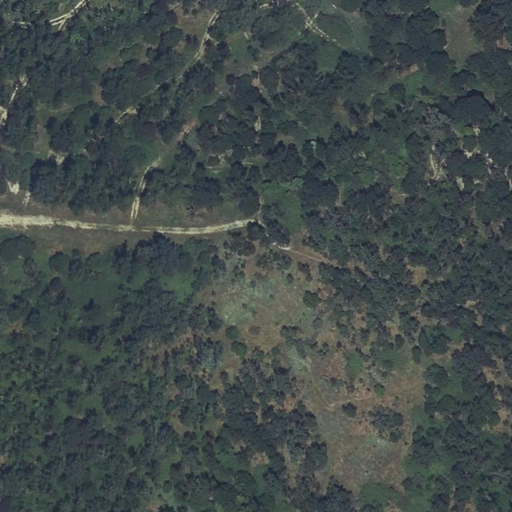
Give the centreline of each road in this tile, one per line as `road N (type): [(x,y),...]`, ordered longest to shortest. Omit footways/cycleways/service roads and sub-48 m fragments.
road 1 (track): [(0,221),(216,229),(257,220),(268,162),(279,151),(430,62),(487,0)]
road 2 (track): [(159,160),(210,103),(311,28),(331,50),(337,119)]
road 3 (track): [(233,0),(209,21),(158,134),(159,160),(124,223)]
road 4 (track): [(189,67),(68,154),(55,151),(0,173)]
road 5 (track): [(0,133),(12,101),(85,0)]
road 6 (track): [(268,162),(248,158),(227,91),(196,52)]
